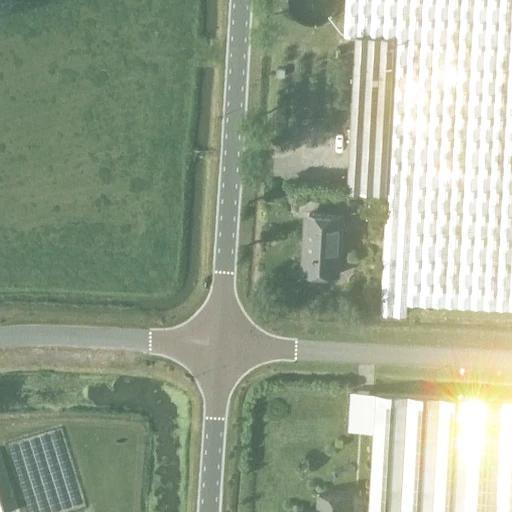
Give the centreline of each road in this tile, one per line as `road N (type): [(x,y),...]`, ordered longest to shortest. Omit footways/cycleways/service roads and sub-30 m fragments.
road 1 (unclassified): [(221,348),(240,0)]
road 2 (unclassified): [(221,348),(511,365)]
road 3 (unclassified): [(0,336),(221,348)]
road 4 (unclassified): [(212,511),(221,348)]
